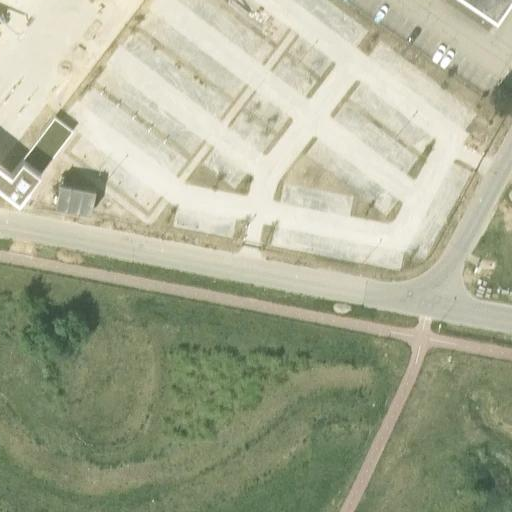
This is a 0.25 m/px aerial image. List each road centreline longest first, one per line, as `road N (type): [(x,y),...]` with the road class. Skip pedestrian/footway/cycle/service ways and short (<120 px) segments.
road 1 (unclassified): [(0,222),(427,302)]
road 2 (unclassified): [(427,302),(511,148)]
